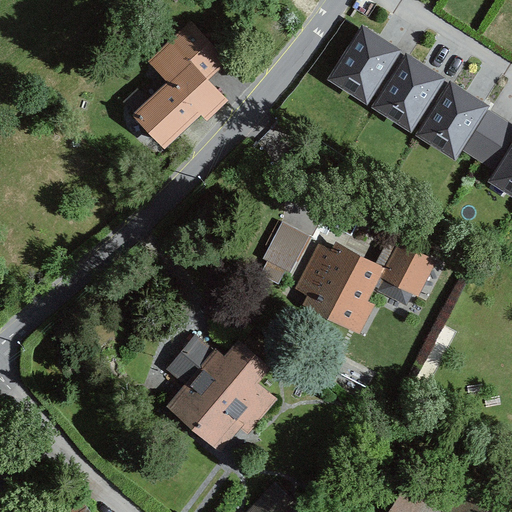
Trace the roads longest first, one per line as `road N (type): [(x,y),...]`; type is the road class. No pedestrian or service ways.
road 1 (residential): [(339,0),(267,96),(0,347)]
road 2 (residential): [(0,369),(82,473),(127,511)]
